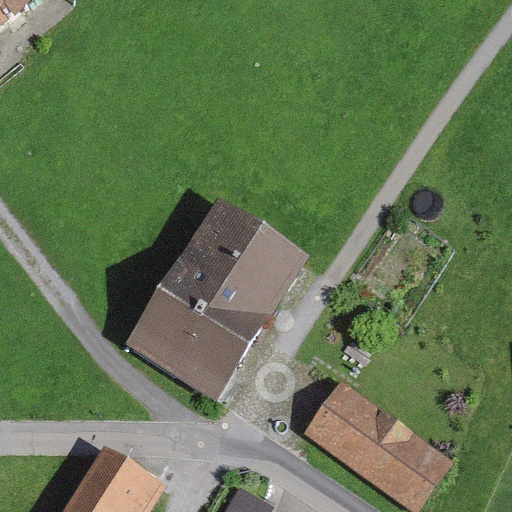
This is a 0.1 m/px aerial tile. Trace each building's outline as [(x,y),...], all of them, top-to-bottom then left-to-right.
[(0,0),(0,65),(92,0),(0,0)] [(228,208),(135,351),(236,416),(271,362),(287,337),(329,273),(228,208)] [(419,511),(438,511),(465,469),(346,397),(315,449),(419,511)] [(171,511),(177,504),(120,465),(86,511),(171,511)] [(265,511),(246,502),(240,511),(265,511)]
